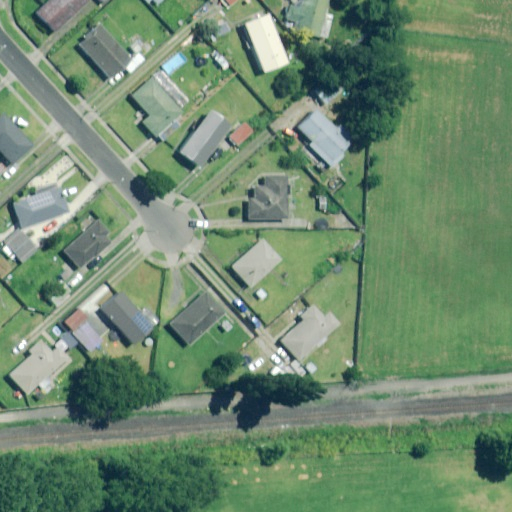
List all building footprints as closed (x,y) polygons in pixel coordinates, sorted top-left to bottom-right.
[(84,0),(83,0),(45,0),(31,14),(51,33),(84,0)] [(325,0),(297,0),(296,5),(286,3),(282,21),(293,23),(291,32),(323,39),(328,16),(322,14),(325,0)] [(281,63),(262,15),(240,24),(259,72),(281,63)] [(116,48),(96,26),(75,44),(105,78),(120,65),(126,73),(141,60),(134,52),(141,46),(134,39),(127,45),(124,42),(116,48)] [(177,113),(147,78),(127,95),(144,115),(137,122),(156,144),(177,125),(171,118),(177,113)] [(322,85),(313,92),(324,106),(333,99),(322,85)] [(225,126),(205,110),(173,152),(194,167),(225,126)] [(349,146),(311,110),(294,128),(308,142),(305,145),(328,168),(349,146)] [(27,147),(0,116),(0,157),(7,165),(27,147)] [(249,132),(240,122),(225,136),(235,146),(249,132)] [(302,146),(289,133),(283,139),(296,152),(302,146)] [(281,220),(282,177),(261,176),(261,187),(250,187),(250,201),(243,200),(243,219),(281,220)] [(64,211),(53,185),(8,204),(19,229),(64,211)] [(109,242),(93,223),(59,251),(75,270),(109,242)] [(33,250),(15,229),(0,241),(0,247),(4,245),(19,262),(33,250)] [(276,260),(258,239),(227,267),(246,288),(276,260)] [(67,290),(58,281),(42,295),(51,305),(67,290)] [(147,318),(119,286),(91,310),(104,326),(111,319),(126,336),(147,318)] [(219,315),(200,294),(165,324),(184,346),(219,315)] [(319,318),(307,306),(295,317),(299,320),(276,342),(294,361),(332,325),(323,315),(319,318)] [(82,318),(73,309),(59,322),(68,331),(82,318)] [(52,347),(47,352),(36,340),(24,350),(28,355),(5,375),(22,394),(57,363),(62,359),(52,347)]
